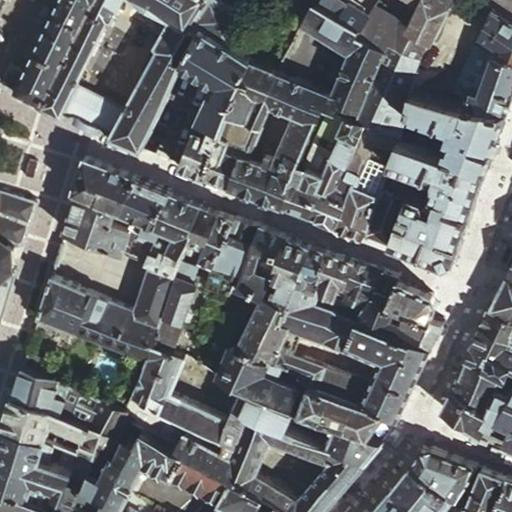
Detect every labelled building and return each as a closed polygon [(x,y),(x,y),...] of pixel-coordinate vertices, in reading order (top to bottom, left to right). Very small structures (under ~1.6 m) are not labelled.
[(96,0),(62,0),(27,70),(15,63),(1,82),(17,91),(43,104),(96,0)] [(173,82),(199,28),(230,46),(248,19),(216,0),(96,0),(43,104),(62,113),(111,135),(143,150),(159,111),(173,82)] [(307,82),(275,69),(274,72),(261,99),(276,105),(300,116),(278,160),(268,156),(264,165),(251,160),(238,189),(283,206),(300,169),(329,105),(354,116),(358,118),(385,48),(362,34),(364,30),(344,17),(321,2),(318,0),(315,0),(307,16),(304,21),(348,49),(330,91),(322,88),(322,85),(309,80),(307,82)] [(294,8),(307,16),(315,0),(296,0),(298,1),(294,8)] [(343,0),(322,0),(321,2),(344,17),(351,4),(343,0)] [(453,0),(419,0),(409,23),(429,35),(435,38),(453,0)] [(351,4),(344,17),(364,30),(371,13),(352,1),(351,4)] [(409,23),(376,4),(371,13),(364,30),(362,34),(385,48),(358,118),(373,125),(361,150),(357,148),(356,150),(390,165),(393,159),(401,135),(417,89),(423,71),(419,68),(429,35),(409,23)] [(511,22),(491,9),(475,41),(511,55),(511,22)] [(197,132),(218,141),(255,60),(230,46),(199,28),(173,82),(174,83),(194,92),(209,99),(197,132)] [(511,55),(475,41),(453,86),(463,90),(460,97),(509,105),(511,98),(511,55)] [(218,141),(207,177),(238,189),(251,160),(276,105),(261,99),(274,72),(275,69),(255,60),(218,141)] [(194,92),(174,83),(172,87),(173,91),(188,98),(192,97),(194,92)] [(417,89),(401,135),(488,166),(494,151),(509,105),(460,97),(449,95),(417,89)] [(283,206),(335,227),(348,201),(347,200),(351,191),(342,187),(355,162),(351,161),(356,150),(357,148),(361,150),(373,125),(358,118),(354,116),(351,122),(332,113),(306,167),(308,168),(306,172),(300,169),(283,206)] [(185,153),(179,166),(207,177),(218,141),(197,132),(189,154),(185,153)] [(401,135),(393,159),(435,174),(435,181),(430,193),(451,201),(449,207),(471,216),(480,190),(488,166),(401,135)] [(363,232),(387,241),(404,196),(398,193),(380,186),(383,179),(390,165),(356,150),(351,161),(355,162),(342,187),(351,191),(347,200),(348,201),(335,227),(360,238),(363,232)] [(72,191),(76,192),(116,205),(123,208),(136,175),(104,163),(85,156),(72,191)] [(169,190),(136,175),(123,208),(131,211),(127,223),(130,224),(153,231),(169,190)] [(401,186),(383,179),(380,186),(398,193),(401,186)] [(0,318),(39,198),(0,186),(0,318)] [(204,204),(169,190),(153,231),(160,234),(172,239),(171,242),(186,248),(178,267),(174,279),(191,286),(193,281),(191,280),(200,259),(220,210),(204,204)] [(76,192),(64,231),(103,244),(111,218),(116,205),(76,192)] [(425,204),(404,196),(387,241),(444,263),(454,261),(459,248),(471,216),(449,207),(451,201),(430,193),(428,198),(432,207),(431,211),(423,208),(425,204)] [(123,208),(118,220),(127,223),(131,211),(123,208)] [(229,213),(220,210),(200,259),(211,264),(227,229),(223,227),(229,213)] [(223,227),(227,229),(233,215),(229,213),(223,227)] [(233,215),(227,229),(211,264),(202,286),(214,291),(213,293),(225,298),(230,288),(260,224),(233,214),(233,215)] [(122,249),(150,259),(178,267),(186,248),(171,242),(172,239),(160,234),(156,245),(149,242),(153,231),(130,224),(122,249)] [(285,235),(260,224),(230,288),(241,292),(258,300),(265,284),(285,235)] [(310,244),(285,235),(265,284),(291,293),(310,244)] [(310,244),(291,293),(296,294),(306,298),(311,286),(326,249),(310,244)] [(354,258),(326,249),(311,286),(336,295),(339,296),(354,258)] [(354,301),(368,263),(354,258),(339,296),(354,301)] [(46,289),(37,316),(144,353),(147,346),(158,319),(174,279),(178,267),(150,259),(135,304),(50,274),(46,289)] [(373,296),(384,268),(368,263),(354,301),(369,306),(373,296)] [(399,273),(384,268),(373,296),(388,300),(397,278),(399,273)] [(506,274),(503,281),(511,285),(511,274),(507,272),(506,274)] [(388,300),(432,313),(435,307),(437,301),(432,292),(397,278),(388,300)] [(191,286),(174,279),(158,319),(177,327),(178,327),(187,303),(185,302),(191,286)] [(497,292),(493,301),(511,311),(511,285),(503,281),(497,292)] [(265,284),(258,300),(237,353),(270,367),(296,294),(291,293),(265,284)] [(336,295),(311,286),(306,298),(338,310),(340,305),(333,302),(336,295)] [(230,288),(225,298),(236,303),(241,292),(230,288)] [(306,298),(296,294),(270,367),(277,369),(301,378),(330,389),(338,369),(323,363),(292,350),(300,328),(346,347),(347,344),(380,357),(371,379),(361,401),(394,414),(398,416),(413,382),(429,343),(363,319),(338,310),(306,298)] [(388,300),(373,296),(369,306),(363,319),(429,343),(432,344),(437,332),(444,317),(432,313),(388,300)] [(511,311),(493,301),(491,301),(488,307),(482,321),(511,336),(511,311)] [(198,336),(202,323),(190,318),(185,330),(198,336)] [(177,327),(158,319),(147,346),(166,353),(177,327)] [(505,370),(511,373),(511,336),(482,321),(480,324),(473,339),(468,350),(469,351),(505,370)] [(144,353),(124,405),(169,422),(177,400),(166,395),(180,359),(166,353),(147,346),(144,353)] [(228,348),(216,377),(239,386),(267,397),(290,406),(295,393),(271,383),(277,369),(270,367),(237,353),(228,348)] [(467,358),(462,370),(496,391),(505,370),(469,351),(467,358)] [(25,354),(21,367),(41,374),(45,362),(25,354)] [(330,389),(361,401),(371,379),(324,360),(323,363),(338,369),(330,389)] [(21,367),(12,394),(107,432),(112,435),(116,428),(115,427),(124,405),(41,374),(21,367)] [(456,376),(451,388),(488,408),(496,391),(462,370),(460,369),(456,376)] [(496,391),(488,408),(484,417),(488,418),(492,409),(511,415),(511,373),(505,370),(496,391)] [(392,419),(394,414),(361,401),(330,389),(301,378),(295,393),(290,406),(293,407),(325,418),(384,438),(386,433),(392,419)] [(227,418),(177,400),(169,422),(229,445),(238,422),(283,434),(293,407),(290,406),(267,397),(239,386),(227,418)] [(488,408),(451,388),(448,395),(442,407),(482,431),(486,422),(483,421),(484,417),(488,408)] [(3,427),(42,446),(65,456),(60,466),(73,475),(82,461),(89,465),(93,456),(102,439),(8,398),(1,426),(3,427)] [(229,445),(169,422),(124,405),(115,427),(116,428),(171,453),(297,511),(315,511),(340,486),(366,458),(322,445),(283,434),(238,422),(229,445)] [(384,439),(384,438),(325,418),(323,424),(329,426),(322,445),(366,458),(377,447),(384,439)] [(511,418),(507,429),(502,440),(511,444),(511,418)] [(0,462),(59,500),(63,494),(73,475),(60,466),(57,473),(34,461),(42,446),(3,427),(0,436),(0,462)] [(82,511),(103,511),(128,466),(158,479),(159,476),(171,453),(116,428),(112,435),(100,459),(93,456),(89,465),(82,461),(73,475),(63,494),(85,508),(82,511)] [(419,450),(412,463),(454,494),(477,461),(433,445),(426,445),(423,443),(419,450)] [(226,511),(297,511),(171,453),(159,476),(208,498),(208,501),(228,510),(226,511)] [(0,462),(0,496),(25,511),(69,511),(72,508),(77,511),(82,511),(85,508),(63,494),(59,500),(0,462)] [(407,471),(398,485),(441,511),(478,511),(464,502),(454,494),(412,463),(407,471)] [(464,502),(478,511),(489,511),(507,473),(483,464),(464,502)] [(489,511),(511,511),(511,474),(507,473),(489,511)] [(374,506),(376,507),(386,511),(441,511),(398,485),(390,492),(374,506)] [(25,511),(0,496),(0,511),(25,511)]
